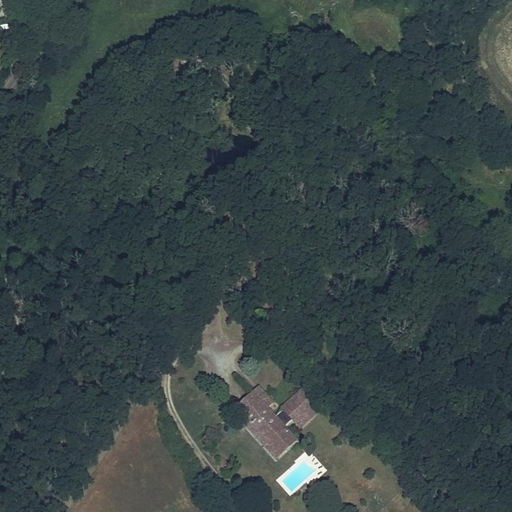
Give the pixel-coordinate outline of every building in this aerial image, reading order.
[(260,384),(254,390),(268,406),(274,401),(260,384)] [(235,406),(241,413),(250,423),(252,421),(269,440),(267,443),(273,450),(292,433),(286,427),(293,420),(297,425),(319,404),(303,386),(281,407),(282,408),(283,410),(277,416),(275,414),(268,406),(254,390),(235,406)] [(319,404),(297,425),(301,429),(323,408),(319,404)] [(282,408),(275,414),(277,416),(283,410),(282,408)] [(250,423),(241,413),(236,416),(267,450),(275,460),(297,439),(292,433),(273,450),(267,443),(269,440),(252,421),(250,423)]
